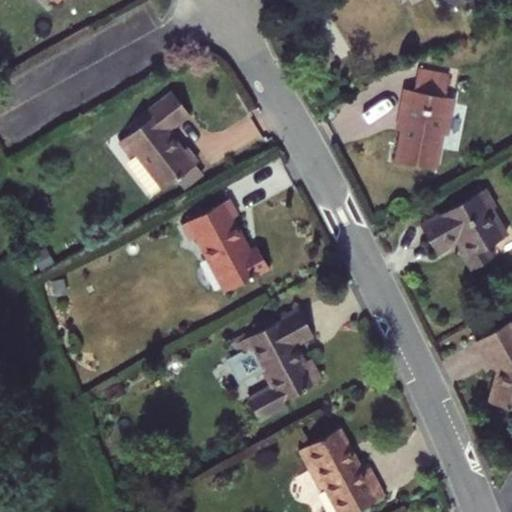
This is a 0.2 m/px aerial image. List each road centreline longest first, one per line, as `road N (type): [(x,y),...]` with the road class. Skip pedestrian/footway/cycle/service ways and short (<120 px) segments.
road 1 (residential): [(481,511),(343,216),(212,0)]
road 2 (unknown): [(0,115),(211,0)]
